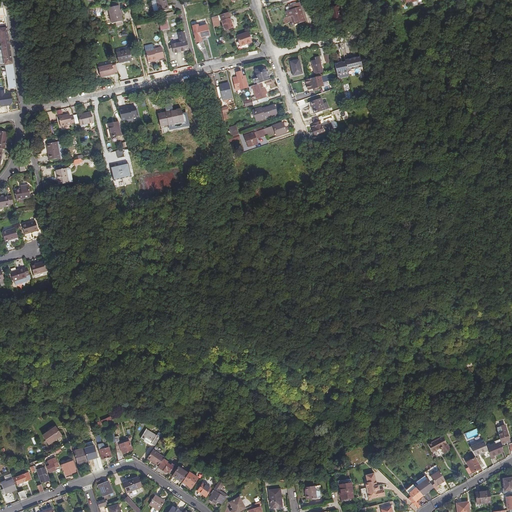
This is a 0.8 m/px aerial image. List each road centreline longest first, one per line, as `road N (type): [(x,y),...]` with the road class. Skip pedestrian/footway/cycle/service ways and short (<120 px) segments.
road 1 (track): [(0,407),(164,373),(223,377),(285,417),(334,417),(389,384),(511,346)]
road 2 (residential): [(24,114),(272,52)]
road 3 (residential): [(203,511),(136,464),(83,480)]
